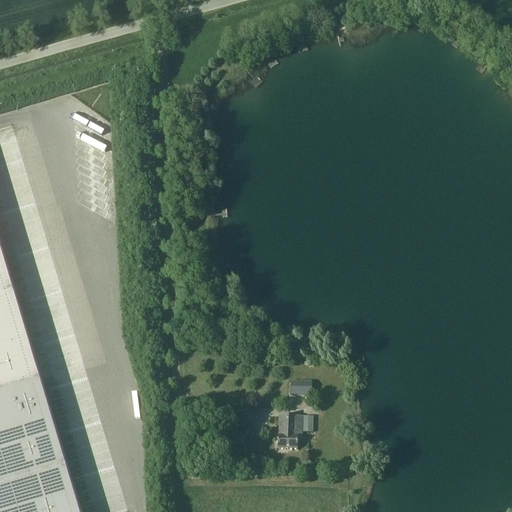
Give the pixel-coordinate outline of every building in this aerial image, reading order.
[(87,185),(84,191),(99,198),(96,204),(106,208),(111,198),(87,185)] [(82,511),(0,232),(0,511),(82,511)] [(291,398),(312,398),(312,383),(291,383),(291,398)] [(279,417),(278,450),(298,451),(298,444),(299,439),(303,439),(303,434),(312,434),(313,434),(313,418),(312,418),(304,417),(279,417)] [(224,437),(238,437),(251,436),(250,427),(223,429),(224,437)]
